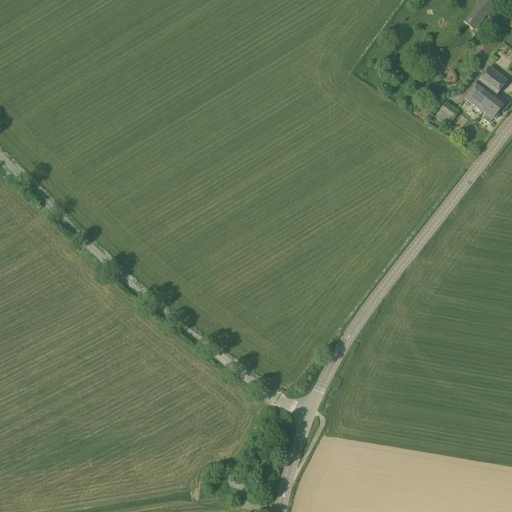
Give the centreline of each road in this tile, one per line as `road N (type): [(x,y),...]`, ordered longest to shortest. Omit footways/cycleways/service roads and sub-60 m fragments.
road 1 (unclassified): [(309,412),(269,395),(136,289),(0,156)]
road 2 (tertiary): [(309,412),(374,300),(511,123)]
